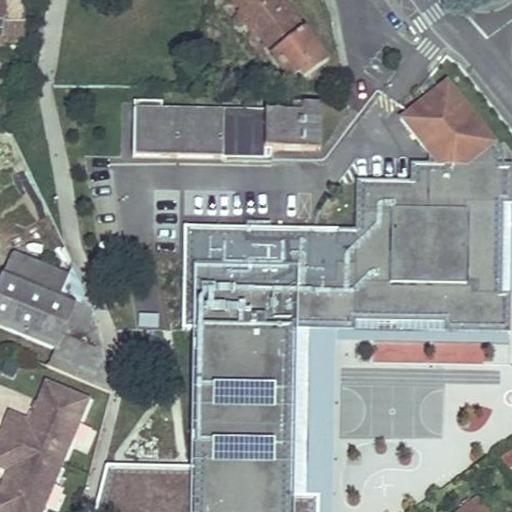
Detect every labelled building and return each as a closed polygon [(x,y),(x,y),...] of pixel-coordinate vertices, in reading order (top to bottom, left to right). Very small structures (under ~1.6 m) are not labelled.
[(305,81),(327,64),(279,0),(232,0),(231,1),(242,17),(240,18),(251,32),(254,30),(291,81),(300,74),(305,81)] [(27,6),(0,5),(0,44),(3,45),(27,44),(27,6)] [(233,24),(244,38),(251,32),(240,18),(233,24)] [(429,100),(441,90),(431,78),(421,91),(429,100)] [(477,295),(476,250),(501,251),(504,167),(504,154),(448,85),(441,90),(429,100),(403,121),(431,156),(431,167),(432,167),(432,185),(412,185),(357,184),(355,236),(183,236),(181,334),(198,335),(192,511),(290,511),(292,489),(293,332),(338,333),(337,322),(445,324),(445,332),(510,333),(511,296),(477,295)] [(164,103),(136,103),(135,158),(224,159),(225,113),(164,112),(164,103)] [(295,115),(268,114),(266,151),(274,151),(322,152),(323,106),(304,106),(304,115),(295,115)] [(304,106),(296,106),(295,115),(304,115),(304,106)] [(266,151),(268,114),(225,113),(224,159),(273,160),(274,151),(266,151)] [(432,185),(432,167),(431,167),(412,166),(412,185),(432,185)] [(511,235),(511,167),(504,167),(501,251),(476,250),(477,295),(511,296),(511,235)] [(41,268),(13,256),(6,275),(34,287),(41,268)] [(95,312),(34,287),(6,275),(0,288),(0,326),(58,350),(50,368),(72,378),(113,394),(106,355),(95,312)] [(445,332),(445,324),(337,322),(338,333),(356,333),(445,332)] [(355,342),(356,333),(338,333),(293,332),(292,489),(300,489),(303,341),(355,342)] [(63,465),(90,402),(48,385),(32,424),(22,448),(63,465)] [(22,448),(32,424),(11,415),(1,440),(22,448)] [(0,467),(12,473),(22,448),(1,440),(0,442),(0,467)] [(0,511),(43,511),(63,465),(22,448),(12,473),(0,501),(0,511)] [(488,511),(481,501),(463,511),(488,511)] [(435,511),(428,502),(418,509),(420,511),(435,511)]
